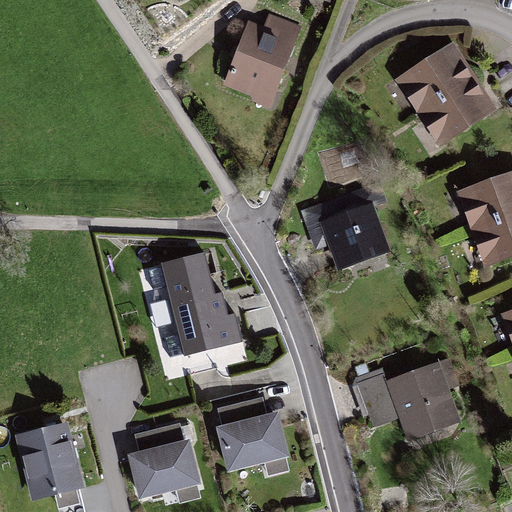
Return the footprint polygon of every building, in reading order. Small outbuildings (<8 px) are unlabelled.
[(263,32),(247,26),(222,90),(273,110),(305,27),(270,14),(263,32)] [(456,46),(396,85),(438,150),(498,111),(456,46)] [(511,177),(460,197),(484,269),(511,259),(511,177)] [(380,184),(301,212),(315,253),(330,247),(337,276),(392,255),(376,209),(387,207),(380,184)] [(213,292),(203,251),(160,261),(183,355),(242,341),(235,312),(227,314),(221,290),(213,292)] [(511,316),(503,320),(511,344),(511,316)] [(386,370),(355,380),(372,429),(400,420),(408,445),(462,428),(450,392),(460,387),(452,361),(390,383),(386,370)] [(220,423),(215,424),(226,470),(264,461),(267,475),(289,469),(285,455),(288,454),(277,409),(265,411),(261,397),(216,408),(220,423)] [(67,419),(15,432),(30,494),(55,488),(58,502),(77,498),(75,487),(83,485),(67,419)] [(179,422),(134,433),(139,449),(125,452),(136,498),(176,488),(179,501),(200,497),(196,482),(199,482),(188,436),(182,438),(179,422)]
